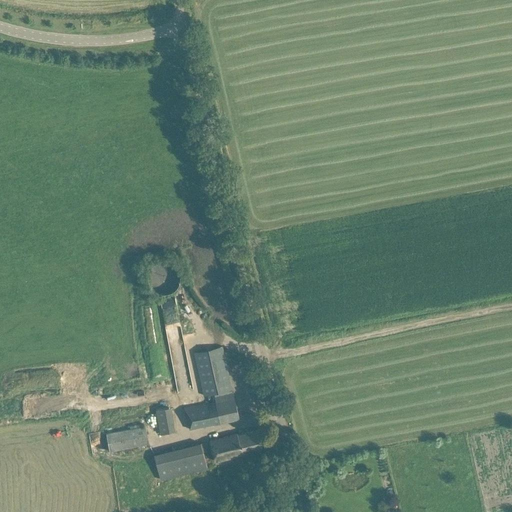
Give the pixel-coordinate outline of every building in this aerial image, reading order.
[(171,272),(158,273),(159,280),(156,281),(157,296),(184,294),(181,266),(171,267),(171,272)] [(204,396),(214,393),(216,401),(184,408),(186,416),(187,415),(190,429),(239,418),(233,391),(232,392),(222,346),(194,352),(204,396)] [(156,409),(160,433),(173,431),(169,407),(156,409)] [(109,451),(149,443),(145,426),(106,434),(109,451)] [(238,433),(210,440),(215,461),(242,454),(242,453),(262,448),(257,429),(238,434),(238,433)] [(207,468),(201,442),(154,454),(160,479),(207,468)]
